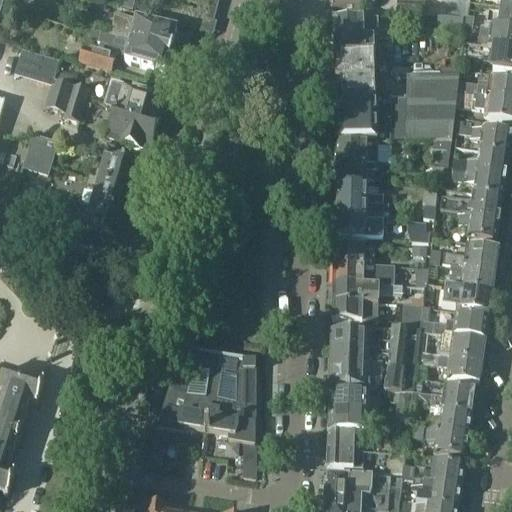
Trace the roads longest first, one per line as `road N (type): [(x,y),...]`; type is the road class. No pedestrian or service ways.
road 1 (residential): [(290,501),(300,276),(295,88)]
road 2 (tertiary): [(110,476),(222,87)]
road 3 (residential): [(290,501),(110,476)]
